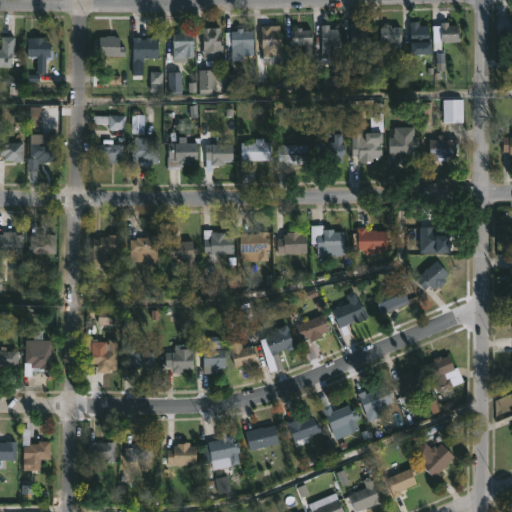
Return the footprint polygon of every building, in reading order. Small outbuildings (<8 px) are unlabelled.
[(447,21),(447,25),(457,25),(457,35),(459,35),(459,42),(440,42),(439,22),(447,21)] [(417,22),(417,26),(426,26),(426,36),(429,36),(430,55),(409,55),(409,22),(417,22)] [(327,24),(327,28),(336,28),(336,37),(340,37),(340,46),(328,46),(328,52),(319,52),(319,24),(327,24)] [(358,24),(358,28),(367,28),(367,44),(348,44),(348,39),(350,39),(349,24),(358,24)] [(278,25),(279,44),(283,44),(283,62),(281,62),(281,64),(262,65),(263,82),(256,83),(255,54),(261,54),(259,26),(278,25)] [(389,25),(389,27),(400,27),(400,46),(392,47),(392,42),(379,43),(379,28),(385,27),(385,25),(389,25)] [(218,28),(218,42),(221,42),(222,59),(201,60),(201,33),(200,33),(200,28),(218,28)] [(300,28),(300,30),(310,30),(310,55),(303,55),(303,45),(288,46),(288,38),(289,38),(289,30),(296,30),(295,28),(300,28)] [(241,29),(241,32),(251,32),(251,51),(230,52),(230,32),(236,32),(236,29),(241,29)] [(183,62),(172,62),(171,34),(191,33),(192,58),(184,58),(184,62),(183,62)] [(38,36),(38,38),(42,38),(41,41),(43,40),(49,41),(48,51),(51,51),(51,60),(44,60),(45,60),(45,63),(44,63),(44,74),(35,73),(35,57),(25,57),(26,38),(38,36)] [(114,36),(114,37),(117,37),(117,47),(123,47),(123,56),(97,56),(97,55),(92,55),(92,39),(97,39),(98,37),(104,37),(104,36),(114,36)] [(0,37),(13,37),(12,58),(10,58),(10,67),(0,67),(0,37)] [(151,37),(151,40),(156,40),(156,58),(142,58),(142,64),(130,64),(131,38),(139,38),(139,40),(144,39),(144,37),(151,37)] [(214,79),(214,90),(211,90),(211,93),(198,93),(197,70),(214,70),(214,79)] [(443,123),(442,123),(442,100),(462,100),(462,123),(443,123)] [(124,115),(124,130),(107,130),(107,124),(92,124),(92,116),(124,115)] [(412,130),(412,136),(417,136),(417,146),(413,146),(413,154),(395,154),(395,162),(386,162),(386,130),(412,130)] [(380,144),(380,158),(372,159),(372,162),(369,162),(369,163),(358,163),(357,157),(351,157),(351,142),(358,142),(359,133),(381,133),(380,144)] [(341,134),(341,144),(342,144),(342,155),(341,155),(340,162),(331,162),(331,157),(314,156),(314,141),(332,142),(333,134),(341,134)] [(132,173),(130,173),(131,137),(157,137),(157,164),(149,163),(149,166),(137,166),(137,173),(132,173)] [(185,137),(185,143),(196,143),(195,161),(180,162),(180,161),(179,161),(178,170),(166,169),(167,144),(177,144),(177,137),(185,137)] [(511,156),(509,156),(509,153),(502,152),(502,137),(511,137),(511,156)] [(262,139),(262,142),(269,142),(269,162),(240,162),(239,143),(254,143),(254,139),(262,139)] [(111,140),(111,145),(121,145),(121,163),(102,164),(102,160),(100,160),(100,158),(94,158),(94,144),(102,144),(102,140),(111,140)] [(430,161),(428,161),(428,140),(457,140),(457,148),(454,148),(454,157),(436,157),(436,161),(430,161)] [(21,143),(21,162),(2,161),(2,156),(0,156),(0,144),(2,144),(2,143),(21,143)] [(56,144),(55,162),(44,162),(44,160),(35,160),(35,157),(29,157),(29,144),(56,144)] [(279,165),(277,165),(277,145),(309,145),(309,165),(279,165)] [(212,172),(203,172),(203,146),(221,146),(222,158),(217,158),(217,166),(211,166),(212,172)] [(321,225),(321,229),(332,229),(332,231),(342,231),(342,246),(351,246),(351,232),(355,232),(354,227),(364,227),(364,230),(385,230),(385,249),(379,249),(380,254),(357,255),(356,249),(352,249),(352,264),(344,264),(343,256),(315,256),(315,244),(309,244),(309,225),(321,225)] [(207,227),(207,230),(210,230),(210,232),(223,233),(223,236),(233,238),(232,242),(233,242),(232,251),(233,251),(233,253),(232,254),(217,254),(217,263),(207,263),(207,255),(202,254),(202,230),(203,230),(203,227),(207,227)] [(415,228),(413,245),(431,247),(433,230),(415,228)] [(14,232),(14,235),(22,235),(22,256),(13,255),(13,252),(6,252),(6,261),(0,261),(0,234),(5,235),(5,232),(14,232)] [(265,232),(265,239),(268,239),(268,250),(266,250),(266,258),(257,258),(257,262),(239,262),(239,234),(257,234),(257,232),(265,232)] [(297,232),(297,235),(305,235),(306,253),(276,254),(276,239),(282,239),(282,235),(285,235),(285,233),(297,232)] [(116,233),(116,235),(118,235),(118,240),(120,240),(119,253),(108,253),(108,268),(91,267),(91,239),(98,239),(98,237),(101,237),(101,236),(113,235),(113,233),(116,233)] [(53,254),(28,254),(28,236),(54,235),(53,254)] [(156,236),(156,252),(158,252),(158,262),(128,262),(129,240),(135,240),(135,238),(144,238),(144,235),(156,236)] [(174,236),(174,242),(191,242),(191,249),(196,249),(196,259),(192,259),(192,269),(183,269),(183,259),(177,259),(177,261),(167,261),(166,236),(174,236)] [(436,261),(447,275),(442,279),(445,282),(438,288),(435,289),(433,287),(430,289),(428,287),(423,291),(413,279),(436,261)] [(400,284),(407,300),(396,306),(397,308),(382,315),(373,295),(381,291),(381,293),(400,284)] [(352,292),(357,302),(359,301),(363,311),(361,312),(364,319),(356,322),(355,320),(344,325),(348,334),(342,336),(331,310),(348,303),(344,295),(352,292)] [(321,337),(309,342),(306,337),(300,340),(294,326),(321,314),(328,330),(320,334),(321,337)] [(234,320),(236,327),(239,326),(243,343),(240,344),(241,349),(251,346),(255,362),(248,364),(249,366),(241,368),(240,366),(234,368),(226,338),(227,338),(223,323),(234,320)] [(285,326),(293,349),(285,352),(284,349),(277,352),(283,370),(275,372),(263,338),(277,333),(275,330),(285,326)] [(41,331),(41,341),(49,341),(49,370),(42,370),(42,373),(30,372),(30,377),(22,377),(24,340),(32,341),(32,331),(41,331)] [(90,348),(92,348),(92,346),(107,345),(107,339),(116,340),(115,370),(96,369),(96,364),(83,364),(84,337),(91,337),(90,348)] [(222,337),(223,371),(209,371),(209,367),(202,367),(202,351),(206,351),(206,337),(222,337)] [(133,344),(133,354),(144,354),(144,352),(152,352),(152,370),(144,370),(144,368),(129,368),(129,366),(125,366),(125,344),(133,344)] [(191,345),(191,370),(182,370),(182,373),(170,373),(170,368),(164,368),(164,353),(170,353),(170,345),(191,345)] [(4,351),(16,351),(16,369),(7,369),(7,365),(0,365),(0,346),(4,346),(4,351)] [(447,354),(453,367),(456,366),(462,381),(435,392),(428,378),(432,376),(426,363),(433,360),(432,358),(439,355),(440,357),(447,354)] [(411,369),(412,373),(417,370),(424,387),(399,397),(393,383),(399,381),(397,374),(411,369)] [(372,384),(375,389),(385,385),(392,401),(385,404),(386,407),(380,409),(382,414),(368,420),(355,392),(372,384)] [(324,394),(331,411),(347,404),(350,411),(354,410),(357,418),(354,419),(357,428),(350,431),(346,423),(340,425),(342,431),(332,435),(318,397),(324,394)] [(312,415),(319,431),(307,435),(308,440),(299,443),(298,439),(293,441),(285,421),(300,416),(301,419),(312,415)] [(272,424),(277,442),(249,449),(244,430),(272,424)] [(232,434),(234,441),(236,441),(238,451),(236,452),(238,462),(231,464),(233,472),(213,476),(206,441),(224,437),(224,435),(232,434)] [(0,441),(4,442),(4,440),(14,439),(14,459),(4,459),(4,469),(0,469),(0,441)] [(31,470),(22,470),(22,445),(28,445),(28,443),(37,443),(37,440),(49,440),(48,459),(39,459),(39,470),(31,470)] [(94,441),(113,441),(113,461),(105,461),(105,458),(86,458),(86,440),(94,441)] [(150,441),(149,460),(133,460),(133,462),(123,460),(123,447),(130,447),(130,442),(150,441)] [(188,441),(188,445),(195,445),(194,464),(179,466),(179,464),(166,464),(166,449),(172,449),(172,445),(175,445),(175,443),(179,443),(179,441),(188,441)] [(427,444),(430,446),(430,447),(432,444),(435,447),(439,443),(453,456),(438,472),(440,473),(434,480),(419,464),(413,451),(424,442),(427,444)] [(393,497),(384,478),(411,467),(414,474),(412,475),(415,483),(400,489),(402,493),(393,497)] [(369,476),(373,486),(375,485),(379,495),(377,496),(380,502),(372,506),(372,504),(354,511),(347,494),(364,487),(361,479),(369,476)] [(310,511),(307,504),(334,492),(342,511),(310,511)]
